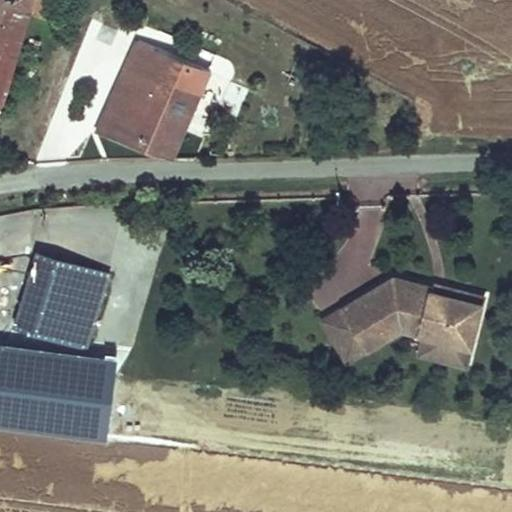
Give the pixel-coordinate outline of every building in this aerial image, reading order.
[(0,0),(0,114),(1,115),(32,12),(59,22),(66,0),(0,0)] [(128,21),(122,34),(141,41),(145,29),(128,21)] [(141,41),(122,34),(105,70),(123,79),(99,131),(171,157),(209,68),(141,41)] [(255,78),(217,69),(214,79),(231,85),(221,110),(239,118),(255,78)] [(319,310),(382,275),(367,247),(389,235),(371,201),(363,206),(355,192),(316,214),(341,257),(302,279),(319,310)] [(38,252),(15,325),(55,337),(63,312),(95,322),(110,273),(38,252)] [(487,304),(477,301),(437,288),(436,290),(396,277),(345,307),(326,318),(350,358),(368,347),(398,327),(421,335),(416,351),(466,368),(487,304)] [(87,346),(95,322),(63,312),(55,337),(87,346)] [(219,399),(214,419),(234,424),(239,404),(219,399)]
